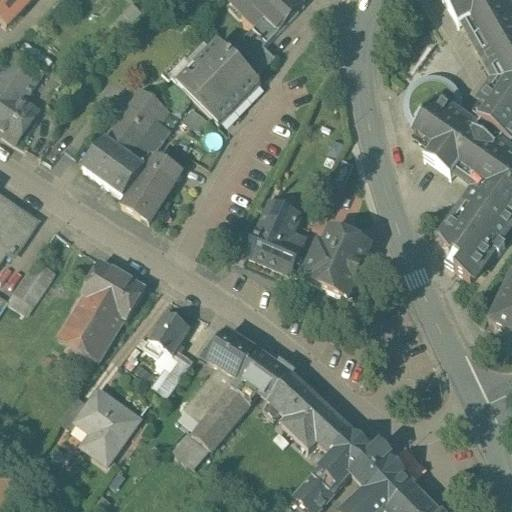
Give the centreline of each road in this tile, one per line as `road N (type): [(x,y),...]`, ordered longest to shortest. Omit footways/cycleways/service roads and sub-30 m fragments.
road 1 (residential): [(478,414),(425,434),(400,433),(226,304),(0,162)]
road 2 (secondary): [(478,414),(398,234),(365,114),(360,44)]
